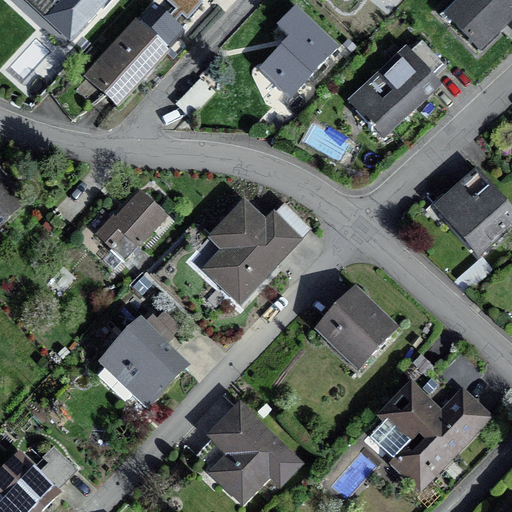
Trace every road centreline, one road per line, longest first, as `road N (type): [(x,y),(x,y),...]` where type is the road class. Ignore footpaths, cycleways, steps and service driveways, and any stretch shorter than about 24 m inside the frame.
road 1 (residential): [(99,511),(359,230)]
road 2 (residential): [(103,152),(250,163),(296,182),(359,230)]
road 3 (residential): [(253,0),(103,152)]
road 4 (residential): [(359,230),(511,84)]
road 5 (residential): [(359,230),(511,366)]
